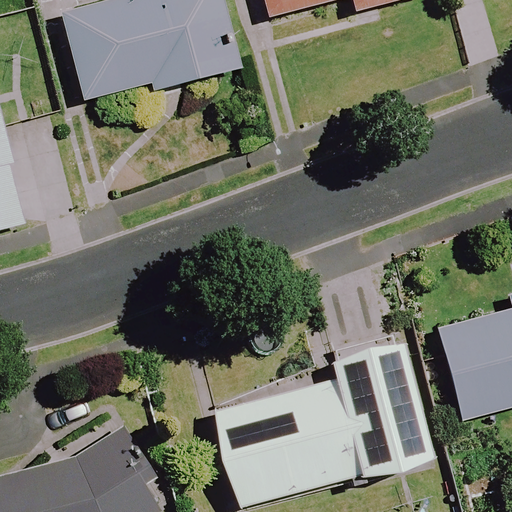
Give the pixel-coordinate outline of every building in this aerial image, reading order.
[(237,74),(216,0),(139,0),(59,21),(81,107),(148,89),(150,97),(237,74)] [(420,0),(261,0),(267,23),(347,2),(351,17),(420,0)] [(0,234),(17,230),(0,155),(0,234)] [(511,306),(430,326),(454,422),(511,407),(511,306)] [(238,511),(429,468),(401,348),(323,366),(328,384),(204,412),(227,511),(238,511)] [(0,511),(155,511),(146,488),(156,484),(129,431),(69,462),(0,480),(0,511)]
